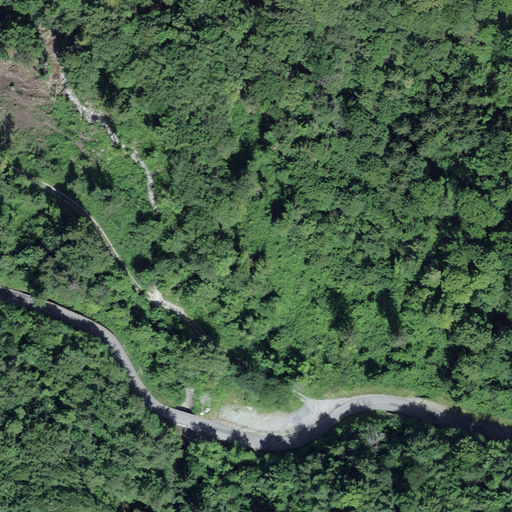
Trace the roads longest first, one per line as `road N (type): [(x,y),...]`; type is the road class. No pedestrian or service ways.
road 1 (tertiary): [(511,432),(373,402),(284,441),(250,440),(169,415),(142,391),(107,336),(0,292)]
road 2 (track): [(334,415),(132,285),(94,226),(0,164)]
